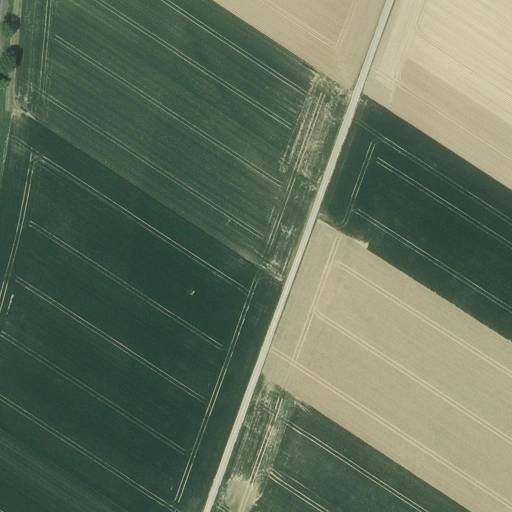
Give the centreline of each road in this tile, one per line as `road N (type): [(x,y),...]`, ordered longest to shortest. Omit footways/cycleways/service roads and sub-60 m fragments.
road 1 (track): [(205,511),(389,0)]
road 2 (track): [(16,0),(0,159)]
